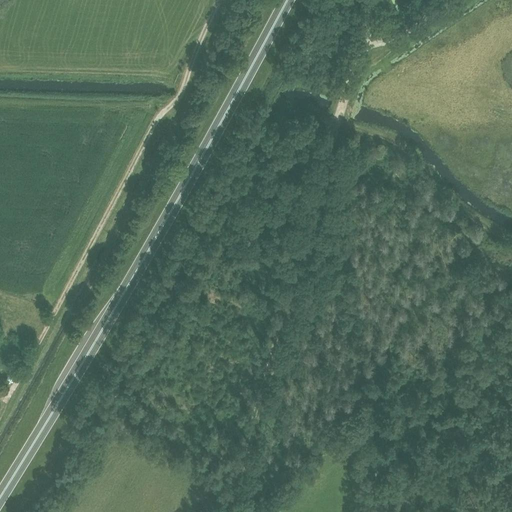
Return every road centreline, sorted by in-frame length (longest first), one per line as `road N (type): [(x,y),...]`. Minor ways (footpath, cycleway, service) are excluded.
road 1 (trunk): [(0,490),(156,235),(283,0)]
road 2 (track): [(228,511),(327,168)]
road 3 (track): [(327,168),(386,511)]
